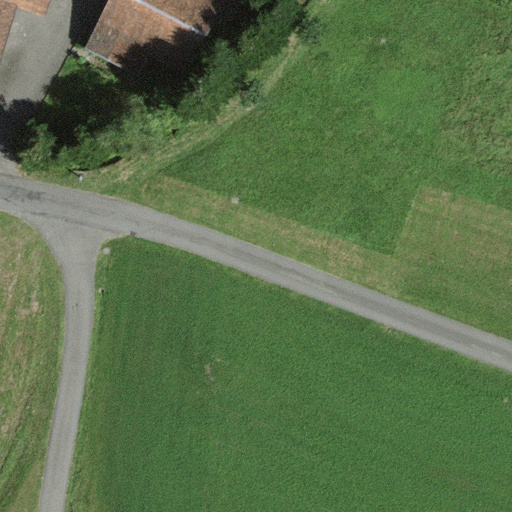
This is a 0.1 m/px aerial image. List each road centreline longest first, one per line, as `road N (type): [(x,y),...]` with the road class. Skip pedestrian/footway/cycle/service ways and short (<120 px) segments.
road 1 (residential): [(86,210),(511,356)]
road 2 (residential): [(86,210),(47,511)]
